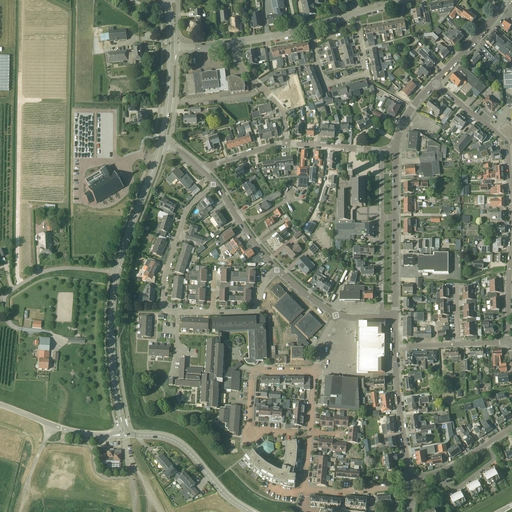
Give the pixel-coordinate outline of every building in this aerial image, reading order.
[(276,16),(278,24),(283,23),(281,15),(280,10),(283,9),(281,0),(271,0),(273,11),(276,10),(276,12),(277,16),(276,16)] [(311,0),(300,0),(305,17),(315,14),(313,6),(316,6),(316,5),(322,4),(321,0),(314,0),(315,3),(313,4),(311,0)] [(449,13),(453,8),(454,8),(453,1),(443,2),(443,4),(434,5),(434,4),(430,5),(431,12),(445,10),(445,14),(449,13)] [(451,13),(448,17),(453,20),(455,17),(454,16),(457,13),(462,18),(464,20),(465,18),(468,21),(468,22),(471,24),(476,18),(471,14),(470,15),(466,11),(465,12),(458,6),(452,14),(451,13)] [(421,20),(423,20),(424,24),(428,23),(428,19),(426,13),(421,14),(420,14),(419,10),(415,11),(415,9),(411,10),(412,14),(413,14),(414,20),(421,19),(421,20)] [(201,21),(200,17),(201,17),(200,10),(194,11),(194,18),(196,18),(196,22),(189,22),(190,28),(187,28),(187,32),(190,32),(201,31),(201,21)] [(269,26),(278,24),(276,16),(277,16),(276,12),(276,10),(273,11),(274,16),(267,17),(269,26)] [(220,12),(221,23),(229,22),(228,20),(227,11),(220,12)] [(252,15),(248,15),(249,21),(253,20),(254,28),(261,27),(260,18),(259,18),(259,14),(258,14),(257,12),(253,13),(253,15),(252,15)] [(242,32),(241,17),(230,19),(228,20),(229,22),(230,22),(231,27),(228,27),(229,33),(242,32)] [(460,27),(450,20),(448,23),(452,26),(458,30),(460,27)] [(511,24),(505,20),(502,26),(504,27),(502,29),(507,33),(511,25),(511,24)] [(398,23),(399,29),(399,32),(399,33),(402,32),(403,31),(406,31),(405,28),(404,22),(398,23)] [(382,32),(383,35),(384,35),(384,38),(387,38),(386,34),(386,32),(385,25),(378,27),(379,33),(382,32)] [(433,32),(438,36),(442,32),(437,27),(433,32)] [(113,28),(108,28),(109,34),(104,34),(105,41),(109,41),(110,42),(127,41),(126,30),(114,31),(113,28)] [(366,35),(368,44),(370,44),(371,46),(375,45),(374,43),(374,40),(373,37),(373,34),(372,28),(365,29),(366,35)] [(448,31),(449,31),(454,36),(460,42),(464,37),(461,34),(459,31),(458,32),(455,30),(453,32),(450,29),(448,31)] [(498,51),(505,57),(511,62),(511,60),(511,46),(511,48),(509,46),(510,44),(497,34),(497,33),(495,30),(494,31),(489,36),(489,37),(485,42),(494,49),(496,46),(500,49),(498,51)] [(455,46),(460,42),(454,36),(449,31),(447,33),(448,35),(446,37),(449,41),(448,42),(451,45),(452,44),(455,46)] [(349,45),(348,41),(351,40),(350,38),(338,41),(339,43),(337,44),(335,44),(335,48),(338,47),(340,47),(340,48),(342,47),(349,45)] [(326,47),(327,51),(333,50),(336,49),(335,48),(335,44),(334,42),(322,45),(323,48),(326,47)] [(444,59),(449,53),(445,49),(446,48),(441,43),(439,46),(443,50),(439,54),(444,59)] [(342,47),(344,54),(353,51),(352,47),(355,46),(354,44),(349,45),(342,47)] [(108,64),(128,61),(128,64),(136,63),(136,61),(142,61),(140,46),(134,47),(135,55),(128,56),(127,51),(107,53),(108,64)] [(474,57),(469,62),(474,66),(481,59),(482,59),(485,57),(494,66),(498,61),(495,58),(494,58),(482,47),(479,51),(478,50),(472,55),(474,57)] [(272,54),(269,54),(270,62),(274,61),(273,58),(279,57),(278,49),(272,51),(272,54)] [(432,68),(437,63),(429,55),(429,56),(422,49),(418,54),(426,61),(424,62),(421,59),(419,62),(422,65),(421,66),(422,68),(420,71),(416,75),(420,78),(423,75),(426,78),(431,73),(429,71),(432,67),(432,68)] [(257,58),(256,50),(246,52),(247,59),(249,59),(257,58)] [(335,56),(333,50),(327,51),(322,52),(322,55),(326,54),(327,58),(335,56)] [(353,51),(344,54),(346,60),(352,59),(358,58),(357,55),(354,56),(353,51)] [(383,55),(383,54),(370,57),(371,63),(378,61),(377,59),(383,58),(383,55)] [(257,58),(249,59),(250,65),(258,64),(258,62),(265,61),(265,62),(269,61),(268,56),(264,57),(257,58)] [(335,56),(327,58),(328,63),(325,64),(325,66),(331,65),(331,64),(337,63),(335,56)] [(344,62),(345,68),(357,65),(357,62),(353,63),(352,59),(346,60),(344,61),(344,62)] [(341,69),(339,63),(339,62),(337,63),(331,64),(331,65),(332,69),(329,70),(329,72),(341,69)] [(385,66),(372,69),(374,74),(380,73),(379,70),(385,70),(385,69),(387,69),(388,69),(387,66),(385,67),(385,66)] [(462,66),(456,73),(467,83),(465,85),(460,90),(466,96),(470,91),(477,98),(480,94),(481,93),(486,88),(462,66)] [(315,74),(313,68),(306,70),(307,72),(301,74),(300,70),(301,70),(300,67),(298,67),(298,68),(298,71),(299,75),(301,79),(309,76),(315,74)] [(217,71),(217,74),(219,92),(230,90),(230,94),(249,92),(248,88),(246,88),(245,87),(245,86),(245,85),(245,84),(244,83),(243,81),(241,80),(239,79),(236,78),(232,77),(230,78),(226,78),(224,70),(217,71)] [(391,71),(380,73),(374,74),(375,80),(381,79),(386,79),(387,76),(389,77),(390,79),(389,80),(392,82),(394,79),(390,75),(392,72),(391,71)] [(511,71),(508,72),(503,72),(504,89),(511,88),(511,71)] [(467,83),(456,73),(449,80),(457,88),(462,82),(465,85),(467,83)] [(220,92),(219,92),(217,74),(202,76),(202,74),(186,76),(188,95),(204,94),(220,92)] [(315,74),(309,76),(310,79),(301,83),(302,85),(304,84),(304,85),(308,83),(311,82),(317,79),(315,74)] [(271,86),(278,84),(283,82),(282,77),(277,78),(270,80),(268,81),(269,84),(271,83),(271,86)] [(313,88),(319,85),(317,79),(311,82),(313,88)] [(349,86),(351,92),(354,91),(355,97),(360,96),(359,90),(368,87),(367,82),(357,85),(356,84),(349,86)] [(407,88),(409,90),(412,92),(416,87),(411,83),(407,88)] [(308,96),(315,93),(321,91),(319,85),(313,88),(314,90),(307,93),(308,96)] [(349,86),(331,91),(333,98),(347,94),(349,99),(352,98),(351,92),(349,86)] [(409,90),(407,88),(402,92),(407,97),(412,92),(409,90)] [(321,91),(308,96),(309,98),(313,96),(313,97),(316,96),(318,102),(322,100),(323,101),(327,100),(328,100),(331,99),(329,93),(326,95),(323,96),(321,91)] [(489,96),(483,103),(489,108),(488,108),(488,109),(491,112),(492,112),(494,110),(496,112),(500,107),(498,105),(489,96)] [(382,104),(386,106),(389,100),(383,97),(380,102),(383,103),(382,104)] [(442,110),(446,105),(443,102),(439,108),(431,101),(427,106),(435,113),(434,114),(437,117),(443,110),(442,110)] [(390,108),(397,112),(400,106),(393,102),(390,108)] [(269,115),(276,114),(275,110),(271,111),(270,107),(268,108),(267,105),(258,107),(260,112),(253,113),(252,112),(251,113),(251,114),(253,119),(261,117),(261,115),(269,113),(269,115)] [(394,117),(397,112),(390,108),(387,107),(387,108),(385,112),(394,117)] [(200,108),(188,108),(189,117),(184,117),(184,125),(185,125),(185,126),(188,126),(188,125),(197,124),(197,117),(192,117),(192,113),(200,113),(200,108)] [(451,110),(448,114),(446,117),(445,116),(441,123),(444,125),(446,122),(449,119),(454,112),(451,110)] [(138,120),(134,120),(134,124),(138,124),(146,124),(146,119),(147,119),(147,113),(145,113),(138,114),(138,120)] [(453,121),(448,127),(451,129),(453,127),(455,128),(457,124),(463,118),(458,115),(453,121),(453,122),(453,121)] [(348,124),(349,124),(351,124),(351,117),(346,117),(346,119),(346,124),(341,124),(341,131),(349,130),(348,124)] [(455,128),(456,129),(457,128),(461,131),(463,128),(468,122),(463,118),(457,124),(455,128)] [(361,132),(371,126),(367,119),(357,125),(361,132)] [(449,125),(446,123),(446,122),(444,125),(441,129),(444,131),(449,125)] [(272,123),(269,124),(272,137),(278,136),(276,128),(273,128),(272,123)] [(460,154),(474,137),(479,131),(480,130),(474,125),(465,136),(464,135),(452,148),(460,154)] [(260,140),(266,139),(264,130),(261,131),(260,126),(257,126),(260,140)] [(238,140),(240,147),(246,145),(244,139),(243,136),(240,128),(237,129),(239,134),(239,135),(236,136),(238,140)] [(207,147),(205,148),(206,152),(209,151),(214,150),(213,146),(220,143),(219,141),(217,136),(216,136),(216,135),(215,132),(214,130),(210,132),(211,133),(212,133),(213,136),(213,137),(209,139),(210,142),(206,143),(207,147)] [(480,132),(479,131),(474,137),(481,144),(486,138),(486,137),(486,136),(484,135),(483,135),(482,134),(482,133),(481,132),(480,132)] [(416,157),(419,158),(420,164),(424,164),(439,162),(442,162),(442,159),(446,159),(447,148),(441,145),(440,146),(432,142),(435,136),(432,134),(429,140),(423,136),(419,134),(408,132),(406,152),(417,153),(417,155),(416,155),(416,157)] [(244,139),(246,145),(252,143),(250,137),(248,133),(245,134),(246,138),(244,139)] [(234,149),(232,142),(231,140),(230,137),(225,138),(227,144),(226,144),(228,151),(234,149)] [(481,147),(478,148),(482,159),(489,156),(485,146),(481,147)] [(499,161),(502,160),(500,151),(494,153),(493,147),(490,148),(491,153),(492,161),(498,159),(499,161)] [(300,168),(298,167),(297,177),(309,178),(310,168),(304,167),(304,161),(306,161),(306,160),(307,160),(308,152),(301,152),(301,160),(301,165),(300,168)] [(439,162),(424,164),(420,164),(420,166),(414,166),(404,167),(405,176),(415,175),(415,173),(423,172),(424,177),(433,177),(433,176),(440,175),(439,162)] [(243,170),(246,168),(244,165),(238,168),(239,169),(234,172),(238,178),(245,173),(243,170)] [(89,192),(83,195),(88,204),(94,201),(96,204),(100,202),(101,202),(104,200),(105,200),(104,199),(108,197),(108,198),(108,197),(112,195),(116,193),(119,191),(120,191),(120,190),(124,188),(122,185),(126,182),(123,178),(121,174),(117,176),(115,172),(113,174),(108,166),(100,171),(100,172),(85,181),(89,188),(87,189),(89,192)] [(486,175),(503,174),(503,167),(496,168),(496,172),(493,172),(491,172),(490,171),(486,171),(486,175)] [(177,178),(187,190),(191,186),(193,183),(188,177),(186,179),(178,170),(176,171),(175,169),(174,169),(173,169),(172,170),(171,171),(172,172),(172,173),(166,179),(170,184),(177,178)] [(309,178),(297,177),(297,188),(308,189),(308,183),(309,183),(309,178)] [(352,191),(339,191),(338,191),(338,221),(352,221),(352,210),(353,210),(354,210),(355,210),(355,209),(356,208),(356,207),(362,207),(362,206),(365,206),(365,181),(352,181),(352,191)] [(404,194),(413,194),(413,186),(419,187),(419,182),(412,182),(412,183),(404,183),(404,194)] [(249,197),(252,203),(261,197),(262,196),(260,192),(258,191),(257,192),(256,190),(254,191),(250,183),(243,187),(249,197)] [(195,185),(189,190),(194,196),(200,191),(195,185)] [(264,203),(256,208),(260,214),(265,211),(270,208),(267,204),(273,201),(270,195),(262,200),(264,203)] [(206,215),(207,214),(209,212),(208,211),(212,208),(210,206),(213,204),(213,203),(214,203),(212,200),(211,201),(208,197),(200,203),(200,204),(199,205),(203,212),(199,215),(201,218),(206,215)] [(168,214),(175,217),(176,214),(173,212),(176,206),(167,201),(164,198),(160,206),(169,211),(168,214)] [(504,200),(498,200),(495,200),(491,200),(491,206),(495,205),(496,205),(496,208),(498,208),(504,208),(504,200)] [(277,215),(279,217),(282,214),(284,212),(281,208),(279,209),(273,212),(275,216),(277,215)] [(160,212),(158,217),(163,219),(161,225),(160,224),(158,229),(160,230),(159,230),(159,231),(159,232),(158,235),(165,237),(166,233),(166,232),(167,232),(169,226),(170,227),(172,220),(173,221),(175,217),(168,214),(168,215),(160,212)] [(215,222),(222,217),(219,212),(210,218),(211,220),(213,218),(215,222)] [(505,222),(504,213),(499,213),(498,213),(498,212),(488,212),(488,217),(498,217),(498,222),(505,222)] [(207,214),(206,215),(201,218),(199,219),(201,222),(209,216),(207,214)] [(273,221),(277,219),(275,216),(265,223),(268,228),(275,223),(273,221)] [(226,223),(222,217),(215,222),(218,226),(216,227),(217,229),(226,223)] [(334,224),(334,240),(350,240),(354,240),(354,235),(361,235),(361,230),(365,230),(365,231),(373,231),(373,224),(334,224)] [(201,244),(204,245),(206,244),(209,241),(203,239),(194,236),(195,233),(196,233),(198,228),(191,225),(191,226),(188,236),(187,235),(186,239),(201,244)] [(285,239),(283,237),(288,233),(286,229),(280,233),(281,233),(275,237),(280,244),(285,239)] [(224,239),(226,242),(235,236),(230,230),(222,237),(219,238),(221,241),(224,239)] [(212,239),(217,235),(220,233),(219,231),(213,235),(210,237),(212,239)] [(302,234),(299,231),(293,237),(296,240),(302,234)] [(40,255),(51,255),(50,234),(39,235),(40,255)] [(161,256),(166,243),(158,239),(152,252),(161,256)] [(248,259),(249,259),(254,255),(250,249),(246,252),(242,247),(243,247),(237,239),(226,247),(232,255),(236,252),(243,262),(246,260),(246,261),(248,259)] [(404,243),(404,250),(412,250),(415,250),(422,250),(422,249),(425,249),(428,249),(431,249),(431,253),(439,253),(439,249),(439,240),(423,239),(423,242),(412,242),(409,242),(409,243),(404,243)] [(498,249),(504,249),(504,240),(497,240),(497,243),(493,243),(492,253),(498,253),(498,249)] [(181,251),(190,254),(192,247),(184,244),(181,251)] [(284,250),(292,259),(298,254),(298,253),(302,250),(296,244),(293,247),(290,244),(284,250)] [(308,249),(313,255),(318,250),(313,245),(308,249)] [(356,261),(360,261),(361,255),(364,255),(364,254),(374,254),(374,247),(361,246),(361,247),(354,246),(353,261),(356,261)] [(202,247),(201,248),(196,252),(198,255),(205,250),(202,247)] [(181,251),(179,258),(188,261),(190,254),(181,251)] [(418,256),(418,273),(433,273),(433,274),(449,275),(449,253),(433,253),(433,256),(418,256)] [(504,257),(494,256),(490,255),(490,263),(494,264),(494,263),(504,264),(504,257)] [(413,257),(409,257),(409,256),(404,256),(404,266),(413,266),(413,257)] [(310,264),(304,257),(296,265),(306,275),(308,274),(307,273),(315,266),(311,263),(310,264)] [(188,261),(179,258),(177,265),(186,268),(188,261)] [(144,276),(142,280),(144,281),(145,282),(151,282),(155,283),(155,278),(153,277),(159,266),(159,265),(160,263),(150,259),(149,261),(148,260),(143,270),(146,272),(144,276)] [(361,268),(361,271),(363,271),(363,275),(374,275),(374,269),(369,269),(369,268),(364,268),(364,261),(360,261),(356,261),(356,268),(361,268)] [(184,275),(186,268),(177,265),(175,272),(184,275)] [(190,272),(189,276),(190,276),(191,276),(191,277),(207,277),(207,267),(199,267),(199,271),(198,272),(191,272),(190,272)] [(221,277),(238,278),(238,273),(232,273),(231,271),(231,268),(222,268),(221,277)] [(238,273),(238,278),(255,278),(255,268),(246,268),(246,272),(245,273),(238,273)] [(317,287),(322,290),(327,283),(324,281),(326,278),(321,275),(322,273),(320,271),(316,276),(319,278),(321,280),(317,287)] [(353,271),(349,286),(355,286),(358,272),(353,271)] [(190,276),(189,276),(188,281),(190,281),(197,282),(198,283),(198,286),(205,287),(205,283),(207,283),(207,277),(191,277),(191,276),(190,276)] [(173,284),(182,285),(183,278),(174,277),(173,284)] [(230,287),(230,284),(231,283),(238,283),(238,278),(221,277),(221,287),(230,287)] [(236,287),(235,292),(242,292),(243,294),(243,297),(251,297),(251,288),(254,288),(254,284),(255,285),(255,278),(238,278),(238,283),(245,283),(246,284),(246,287),(236,287)] [(490,287),(500,287),(500,284),(501,284),(500,282),(500,281),(496,281),(496,278),(487,278),(487,281),(490,281),(490,287)] [(413,294),(413,289),(421,289),(421,283),(422,283),(422,279),(415,279),(415,286),(413,286),(403,286),(403,293),(408,293),(408,294),(413,294)] [(327,283),(322,290),(327,294),(334,284),(330,281),(328,284),(327,283)] [(173,284),(172,291),(181,293),(182,285),(173,284)] [(279,297),(285,291),(279,284),(272,290),(279,297)] [(155,290),(153,289),(153,285),(146,285),(146,289),(147,289),(146,295),(144,295),(143,302),(154,303),(155,290)] [(463,289),(463,295),(473,294),(473,289),(475,288),(475,285),(471,285),(464,286),(464,289),(463,289)] [(196,296),(205,296),(205,287),(198,286),(188,286),(188,291),(195,291),(196,292),(196,296)] [(355,286),(349,286),(348,286),(344,286),(344,293),(340,293),(340,301),(360,301),(361,302),(364,302),(365,303),(365,299),(368,299),(368,300),(369,300),(370,301),(371,301),(371,300),(372,300),(372,299),(373,299),(373,293),(363,293),(363,286),(355,286)] [(220,287),(220,296),(228,297),(228,293),(229,292),(235,292),(236,287),(230,287),(221,287),(220,287)] [(488,293),(488,296),(497,296),(497,293),(500,293),(501,292),(501,290),(500,290),(500,287),(490,287),(490,293),(488,293)] [(181,293),(172,291),(172,299),(181,300),(181,293)] [(449,294),(440,294),(440,299),(437,299),(437,302),(444,302),(444,300),(449,299),(449,297),(449,294)] [(473,294),(463,295),(463,301),(466,301),(467,303),(475,303),(475,300),(473,300),(473,294)] [(205,302),(205,296),(196,296),(188,295),(188,301),(195,301),(196,302),(196,306),(204,306),(204,302),(205,302)] [(228,297),(220,296),(220,306),(227,306),(227,303),(229,302),(235,302),(235,297),(228,297)] [(497,296),(488,296),(488,300),(490,300),(490,302),(490,305),(499,305),(499,299),(497,299),(497,296)] [(235,297),(235,302),(242,302),(242,307),(250,307),(250,304),(251,304),(251,297),(243,297),(235,297)] [(441,311),(449,311),(449,307),(449,305),(444,305),(444,302),(437,302),(437,306),(438,306),(438,311),(441,311)] [(311,303),(302,313),(321,331),(324,328),(318,317),(322,313),(311,303)] [(463,307),(464,313),(474,313),(473,307),(475,307),(475,303),(467,303),(467,307),(463,307)] [(499,305),(490,305),(487,305),(487,311),(485,311),(486,312),(486,314),(493,314),(493,311),(499,311),(499,305)] [(449,311),(441,311),(441,316),(435,316),(435,320),(444,319),(444,316),(450,316),(449,314),(450,314),(449,311)] [(302,313),(279,336),(299,356),(321,331),(302,313)] [(474,313),(464,313),(464,319),(467,319),(467,322),(476,321),(476,318),(474,318),(474,313)] [(403,320),(403,338),(411,338),(411,337),(416,337),(416,332),(416,329),(411,329),(411,322),(424,322),(424,314),(408,314),(408,320),(403,320)] [(494,333),(493,327),(492,327),(492,326),(491,325),(491,324),(489,324),(488,321),(493,321),(493,314),(484,315),(484,322),(482,322),(482,327),(484,327),(485,334),(494,333)] [(220,320),(212,321),(212,325),(213,329),(213,332),(216,332),(216,333),(220,333),(228,333),(235,332),(242,332),(248,332),(264,331),(264,326),(265,326),(266,320),(262,316),(261,316),(261,315),(260,315),(260,316),(259,316),(259,317),(259,322),(258,322),(257,322),(257,319),(249,319),(242,320),(234,320),(227,320),(220,320)] [(141,324),(151,324),(152,318),(142,317),(141,322),(139,322),(138,325),(141,325),(141,324)] [(189,332),(189,329),(188,329),(188,319),(182,319),(181,329),(186,329),(186,332),(189,332)] [(188,319),(188,329),(189,329),(193,330),(193,332),(196,332),(196,330),(195,330),(195,320),(188,319)] [(203,333),(203,330),(201,330),(202,320),(195,320),(195,330),(196,330),(200,330),(199,333),(203,333)] [(202,320),(201,330),(203,330),(206,330),(206,333),(209,333),(209,330),(208,330),(209,320),(202,320)] [(476,321),(467,322),(467,325),(464,325),(464,331),(474,331),(474,325),(476,325),(476,321)] [(385,329),(385,322),(367,322),(359,322),(358,343),(357,343),(357,344),(358,344),(358,373),(378,373),(385,373),(385,359),(384,359),(385,336),(385,329)] [(151,331),(151,324),(141,324),(141,325),(141,329),(138,329),(138,332),(141,332),(141,330),(151,331)] [(448,327),(446,327),(446,325),(443,325),(443,328),(443,332),(438,332),(438,338),(446,338),(446,332),(449,332),(448,327)] [(416,337),(416,339),(431,339),(431,329),(430,327),(425,327),(425,332),(416,332),(416,337)] [(151,338),(151,331),(141,330),(141,332),(140,335),(138,335),(138,338),(141,339),(141,337),(151,338)] [(249,359),(244,359),(244,360),(245,359),(245,361),(245,362),(246,363),(247,363),(248,364),(249,365),(250,365),(251,365),(254,364),(254,365),(254,366),(254,365),(255,365),(256,365),(257,364),(258,363),(258,362),(260,362),(263,361),(263,360),(267,359),(266,331),(264,331),(248,332),(249,359)] [(474,331),(464,331),(464,337),(468,337),(468,340),(477,340),(476,336),(474,336),(474,331)] [(48,370),(49,352),(50,339),(39,338),(38,360),(39,360),(39,364),(37,364),(37,365),(36,366),(36,367),(37,369),(38,369),(48,370)] [(207,341),(206,373),(203,372),(203,370),(187,369),(187,370),(184,369),(185,359),(180,358),(179,380),(180,380),(179,381),(173,381),(173,379),(169,379),(169,386),(190,387),(190,388),(197,388),(198,387),(200,387),(201,385),(202,385),(201,404),(207,405),(207,411),(210,411),(210,409),(220,410),(220,408),(217,408),(219,386),(221,386),(221,390),(224,390),(231,390),(231,391),(238,392),(239,373),(237,372),(237,371),(236,370),(238,368),(239,362),(234,368),(233,367),(232,367),(230,368),(229,368),(228,369),(228,370),(227,372),(225,372),(225,376),(222,376),(224,346),(217,346),(218,340),(215,340),(215,342),(207,341)] [(156,346),(158,347),(158,344),(155,344),(154,346),(149,346),(149,356),(156,357),(156,346)] [(156,357),(162,357),(163,347),(164,347),(164,344),(161,344),(161,347),(158,347),(156,346),(156,357)] [(163,347),(162,357),(169,357),(169,348),(171,348),(171,345),(168,344),(168,347),(164,347),(163,347)] [(499,373),(501,373),(505,372),(507,372),(506,363),(502,364),(502,363),(501,357),(502,357),(501,350),(492,350),(493,367),(497,366),(497,363),(499,363),(499,367),(498,367),(499,373)] [(458,351),(452,352),(452,358),(458,357),(458,359),(458,361),(461,361),(461,359),(461,354),(458,354),(458,351)] [(477,357),(476,351),(470,351),(470,354),(468,354),(468,358),(471,358),(471,357),(473,357),(474,361),(474,362),(477,362),(477,357)] [(275,352),(272,352),(272,359),(275,359),(275,364),(286,364),(286,356),(275,356),(275,352)] [(407,362),(404,362),(404,367),(414,366),(418,366),(418,361),(418,359),(427,358),(427,360),(423,361),(423,362),(423,371),(430,371),(430,366),(430,362),(437,362),(436,352),(427,353),(421,353),(420,352),(414,352),(413,353),(410,353),(410,352),(406,352),(406,353),(405,353),(406,358),(407,358),(407,362)] [(406,391),(412,391),(412,383),(421,379),(421,373),(415,374),(415,373),(408,373),(409,378),(411,378),(411,380),(405,380),(406,391)] [(501,376),(501,373),(499,373),(494,374),(494,378),(498,377),(499,384),(508,382),(507,375),(501,376)] [(331,386),(331,393),(359,396),(358,385),(361,385),(361,380),(358,380),(326,377),(325,386),(331,386)] [(283,390),(283,388),(283,386),(283,381),(280,381),(280,378),(274,378),(274,386),(276,386),(276,385),(280,385),(280,391),(283,390)] [(286,381),(283,381),(283,386),(283,388),(286,388),(286,386),(286,385),(290,385),(290,386),(292,385),(292,378),(286,378),(286,381)] [(361,380),(361,385),(362,390),(367,389),(366,386),(385,385),(384,379),(373,379),(373,382),(366,383),(366,380),(361,380)] [(327,403),(330,403),(331,393),(331,386),(326,386),(324,398),(321,398),(321,400),(317,400),(317,404),(320,405),(327,405),(327,403)] [(330,403),(329,409),(359,412),(359,396),(331,393),(330,403)] [(381,404),(391,403),(389,394),(380,395),(381,404)] [(407,400),(408,406),(423,404),(429,403),(428,397),(420,398),(420,399),(419,399),(418,398),(417,398),(416,398),(415,399),(407,400)] [(296,410),(305,410),(305,407),(305,405),(301,404),(301,401),(294,401),(293,404),(296,404),(296,410)] [(392,412),(391,403),(381,404),(382,413),(392,412)] [(259,416),(265,416),(265,408),(265,407),(265,405),(257,404),(256,412),(259,412),(259,416)] [(279,409),(277,408),(276,417),(282,418),(282,414),(285,414),(286,407),(285,406),(282,405),(282,407),(280,407),(279,407),(279,409)] [(220,410),(219,416),(230,417),(231,413),(231,408),(229,408),(229,406),(225,406),(225,408),(220,408),(220,410)] [(503,416),(502,417),(505,421),(511,417),(509,412),(506,408),(500,412),(503,416)] [(341,427),(342,414),(340,413),(339,417),(335,417),(334,428),(334,426),(341,427)] [(328,414),(326,414),(325,418),(321,418),(320,427),(327,427),(328,414)] [(498,426),(505,421),(502,417),(500,418),(498,415),(495,417),(497,420),(495,421),(498,426)] [(219,416),(219,423),(226,424),(226,428),(227,429),(227,431),(229,431),(230,426),(230,420),(230,417),(219,416)] [(437,418),(438,425),(451,423),(449,416),(437,418)] [(385,425),(381,426),(382,429),(386,429),(387,434),(394,433),(393,425),(394,425),(393,418),(387,419),(387,423),(388,425),(386,425),(385,425)] [(304,421),(292,420),(292,425),(291,429),(299,429),(299,426),(303,427),(303,424),(304,421)] [(420,428),(427,427),(426,422),(421,423),(419,423),(411,424),(412,428),(411,428),(411,430),(412,430),(412,431),(419,430),(419,428),(420,428)] [(485,428),(483,430),(486,434),(493,430),(489,425),(488,426),(486,422),(482,425),(485,428)] [(229,431),(229,433),(231,433),(234,433),(234,436),(238,437),(238,436),(238,434),(238,432),(239,430),(238,430),(238,427),(230,426),(229,431)] [(486,434),(483,430),(480,431),(478,428),(474,431),(479,439),(486,434)] [(348,436),(361,437),(361,435),(358,434),(358,429),(349,429),(348,436)] [(467,439),(464,441),(468,446),(469,446),(469,447),(472,445),(471,444),(474,442),(469,434),(465,437),(467,439)] [(419,436),(412,437),(414,445),(427,443),(426,438),(419,439),(419,436)] [(390,449),(397,448),(395,438),(388,440),(388,439),(384,440),(385,443),(389,442),(390,449)] [(326,440),(325,453),(327,453),(327,449),(332,450),(332,452),(333,440),(326,440)] [(258,456),(253,452),(243,460),(253,471),(265,480),(266,480),(273,483),(280,486),(295,489),(296,476),(294,476),(294,471),(297,472),(300,457),(299,442),(299,441),(282,443),(283,446),(286,446),(286,449),(285,462),(282,472),(278,470),(267,464),(258,456)] [(253,452),(258,456),(262,453),(269,455),(274,451),(273,444),(267,441),(261,446),(256,449),(253,452)] [(340,443),(339,456),(340,456),(341,452),(346,453),(347,443),(340,443)] [(461,452),(460,451),(463,449),(460,444),(457,446),(456,445),(451,449),(451,450),(447,452),(451,458),(457,454),(458,454),(461,452)] [(438,447),(439,454),(447,453),(446,451),(449,450),(448,445),(438,447)] [(107,454),(101,454),(101,461),(121,461),(121,454),(118,454),(118,451),(114,451),(108,451),(107,454)] [(174,479),(180,474),(162,454),(156,460),(167,472),(164,475),(168,480),(174,475),(176,477),(174,479)] [(425,458),(416,460),(417,465),(425,464),(432,463),(432,466),(442,464),(441,455),(432,457),(431,458),(431,460),(426,461),(425,458)] [(391,461),(397,460),(397,456),(391,457),(391,456),(383,458),(385,467),(386,467),(387,472),(388,472),(388,473),(392,473),(392,471),(393,471),(391,461)] [(318,464),(331,466),(331,464),(328,463),(328,458),(319,457),(318,464)] [(492,471),(489,473),(494,483),(499,480),(498,477),(499,476),(497,472),(496,473),(494,469),(491,470),(492,471)] [(317,478),(330,479),(330,477),(326,476),(327,472),(317,471),(317,478)] [(180,474),(174,479),(176,481),(179,478),(183,483),(189,478),(185,473),(182,476),(180,474)] [(494,483),(489,473),(486,474),(485,473),(483,475),(485,478),(484,479),(486,483),(487,482),(489,486),(494,483)] [(195,485),(189,478),(181,486),(185,490),(183,491),(189,498),(191,497),(190,496),(192,495),(190,493),(195,489),(193,487),(195,485)] [(475,483),(472,484),(477,494),(482,492),(481,488),(482,488),(480,484),(479,484),(477,480),(474,482),(475,483)] [(477,494),(472,484),(469,486),(468,485),(466,486),(468,490),(467,490),(469,494),(470,494),(472,497),(477,494)] [(458,494),(455,496),(460,505),(466,503),(464,500),(465,499),(463,495),(462,496),(460,492),(457,493),(458,494)] [(460,505),(455,496),(452,497),(452,496),(449,497),(451,501),(450,502),(452,506),(453,505),(455,508),(460,505)]
